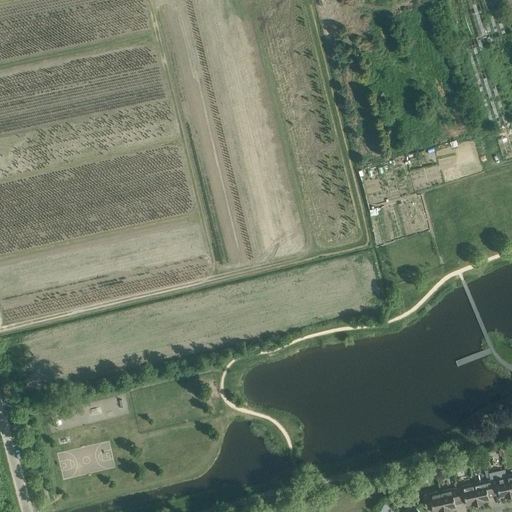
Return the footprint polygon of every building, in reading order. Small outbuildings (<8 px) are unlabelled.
[(450,0),(468,38),(468,57),(484,92),(487,92),(487,121),(498,121),(498,116),(501,116),(501,107),(492,87),(492,74),(487,74),(486,48),(487,50),(486,12),(480,0),(450,0)] [(505,497),(511,496),(506,476),(490,479),(493,492),(498,490),(499,497),(504,496),(505,497)] [(487,493),(493,492),(490,479),(473,483),(478,503),(484,502),(484,501),(489,500),(487,493)] [(478,503),(473,483),(457,487),(459,499),(465,498),(466,505),(471,504),(471,505),(478,503)] [(454,500),(459,499),(457,487),(440,491),(445,511),(451,510),(451,509),(456,507),(454,500)] [(440,511),(445,511),(440,491),(423,495),(426,507),(432,506),(432,511),(435,511),(438,511),(440,511)]
